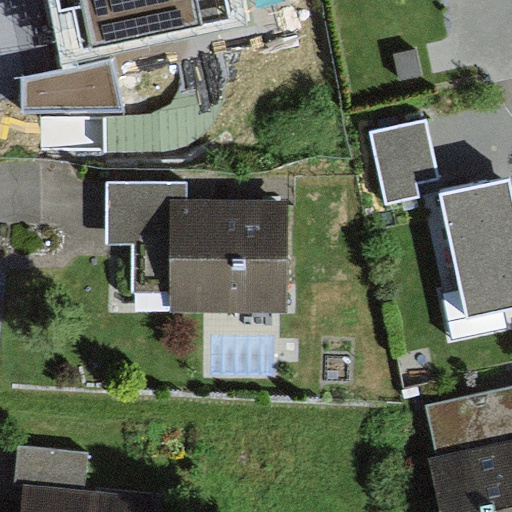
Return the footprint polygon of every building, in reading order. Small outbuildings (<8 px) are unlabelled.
[(434,180),(422,122),(367,134),(382,207),(417,199),(414,184),(434,180)] [(166,304),(275,306),(277,191),(179,190),(180,164),(105,163),(104,229),(132,229),(131,274),(167,275),(166,304)] [(511,196),(508,177),(425,194),(453,328),(511,315),(511,196)] [(511,511),(511,382),(421,402),(444,511),(511,511)] [(143,511),(146,485),(73,478),(76,437),(14,431),(11,466),(22,467),(18,511),(143,511)]
